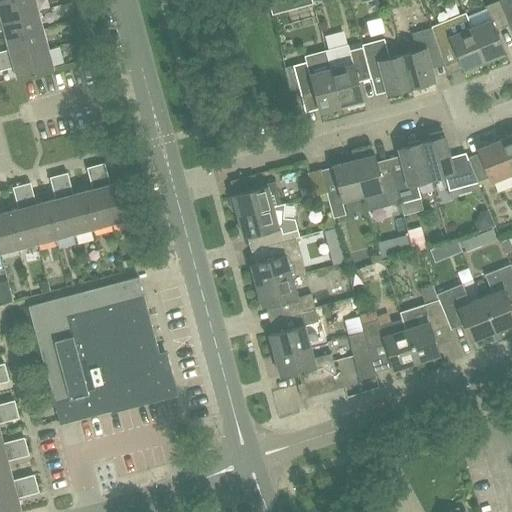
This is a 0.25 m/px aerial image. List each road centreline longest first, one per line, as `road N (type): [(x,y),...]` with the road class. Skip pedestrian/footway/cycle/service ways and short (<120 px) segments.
road 1 (residential): [(459,109),(173,183)]
road 2 (tertiary): [(249,461),(173,183)]
road 3 (residential): [(511,367),(249,461)]
road 4 (tertiary): [(173,183),(124,0)]
road 5 (unclassified): [(249,461),(117,511)]
